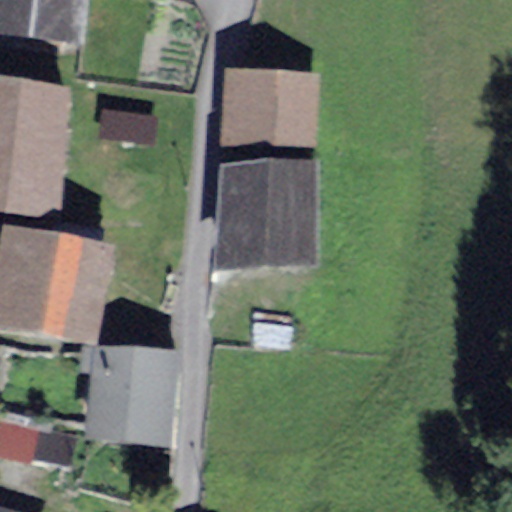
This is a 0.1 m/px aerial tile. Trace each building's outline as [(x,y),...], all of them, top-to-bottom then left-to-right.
[(80,0),(1,0),(0,9),(0,30),(76,39),(80,0)] [(312,151),(314,86),(230,82),(227,147),(312,151)] [(69,106),(0,95),(0,217),(51,225),(69,106)] [(310,270),(313,182),(227,180),(225,267),(310,270)] [(0,302),(1,302),(10,244),(0,242),(0,302)] [(108,258),(10,244),(1,302),(0,311),(0,334),(95,348),(108,258)] [(167,447),(175,367),(102,359),(93,439),(167,447)]
